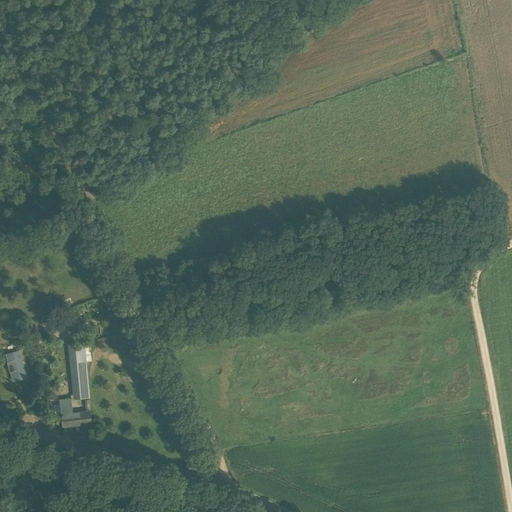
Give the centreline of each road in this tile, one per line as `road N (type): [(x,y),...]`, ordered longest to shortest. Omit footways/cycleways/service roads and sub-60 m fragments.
road 1 (track): [(218,510),(223,483),(214,444),(43,114)]
road 2 (tertiary): [(295,511),(223,483),(0,421)]
road 3 (track): [(511,511),(474,302),(479,277),(511,245)]
